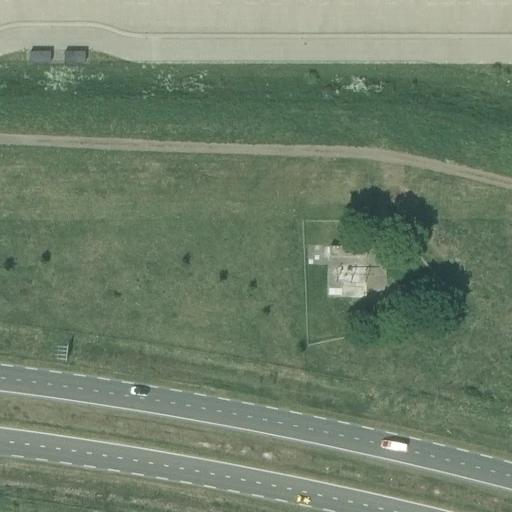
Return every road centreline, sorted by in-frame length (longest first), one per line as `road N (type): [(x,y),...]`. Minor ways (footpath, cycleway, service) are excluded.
road 1 (primary): [(511,480),(246,421),(0,385)]
road 2 (track): [(511,186),(377,154),(0,143)]
road 3 (primary): [(0,446),(376,511)]
